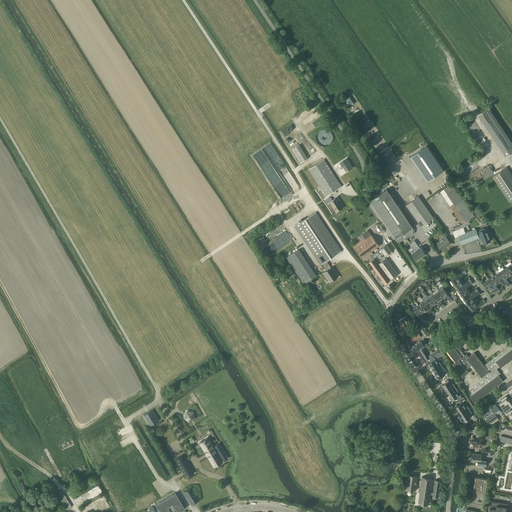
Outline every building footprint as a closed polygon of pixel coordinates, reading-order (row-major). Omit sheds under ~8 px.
[(342,100),(347,108),(354,103),(349,96),(342,100)] [(511,141),(489,107),(479,114),(507,156),(511,152),(511,141)] [(333,137),(333,136),(332,134),(331,132),(330,131),(329,130),(327,129),(326,128),(323,128),(322,128),(320,129),(319,129),(317,131),(316,132),(315,134),(314,135),(314,137),(314,139),(315,141),(315,142),(317,143),(318,145),(320,146),(321,146),(323,147),(325,146),(327,146),(328,145),(329,144),(331,143),(332,141),(332,139),(333,137)] [(293,149),(301,163),(308,159),(300,145),(293,149)] [(427,145),(410,157),(427,181),(441,172),(444,170),(427,145)] [(347,158),(340,163),(343,167),(345,165),(349,170),(353,167),(347,158)] [(309,169),(327,196),(342,186),(324,159),(309,169)] [(489,165),(481,171),(484,175),(482,176),(484,179),(491,175),(494,173),(489,165)] [(493,177),(509,202),(511,200),(511,174),(507,167),(493,177)] [(466,220),(474,215),(453,183),(441,191),(463,223),(467,221),(466,220)] [(371,200),(399,242),(413,233),(413,229),(412,228),(413,227),(387,189),(371,200)] [(406,204),(421,226),(434,217),(419,196),(406,204)] [(326,200),(328,203),(330,202),(337,211),(344,207),(337,197),(333,200),(331,197),(326,200)] [(324,272),(330,280),(330,282),(338,276),(332,267),(332,268),(327,261),(342,251),(316,212),(296,225),(322,264),(323,264),(327,271),(324,272)] [(457,230),(453,231),(455,237),(459,236),(462,244),(477,238),(479,237),(478,232),(476,229),(466,233),(464,227),(470,223),(469,220),(460,226),(456,228),(457,230)] [(480,231),(478,232),(479,237),(480,238),(481,238),(482,238),(484,243),(487,242),(488,242),(489,241),(490,241),(491,240),(489,236),(490,236),(490,235),(489,233),(488,232),(488,233),(486,229),(485,228),(480,230),(480,231)] [(368,230),(362,234),(365,238),(366,240),(372,236),(368,230)] [(356,248),(362,257),(380,245),(373,235),(372,236),(356,248)] [(437,243),(442,249),(448,245),(451,243),(446,236),(437,243)] [(412,253),(417,260),(425,254),(420,247),(420,248),(415,241),(411,243),(414,248),(416,250),(413,253),(412,253)] [(381,249),(386,255),(392,250),(387,244),(381,249)] [(287,257),(296,271),(304,284),(310,280),(317,276),(299,249),(287,257)] [(374,259),(370,263),(379,275),(376,277),(379,281),(382,279),(385,283),(389,280),(387,277),(388,276),(391,279),(398,274),(386,258),(379,263),(386,273),(384,274),(374,259)] [(504,268),(499,272),(508,285),(511,284),(508,280),(506,277),(509,276),(504,268)] [(452,280),(455,285),(462,280),(460,277),(466,273),(465,270),(451,279),(452,280)] [(499,272),(494,275),(499,283),(501,281),(505,287),(508,285),(499,272)] [(494,275),(488,278),(498,292),(500,291),(496,284),(499,283),(494,275)] [(455,285),(458,290),(471,281),(471,280),(470,278),(463,282),(462,280),(455,285)] [(498,292),(488,278),(486,280),(483,282),(488,290),(491,288),(495,294),(498,292)] [(458,290),(461,295),(468,290),(467,287),(473,283),(471,281),(458,290)] [(444,287),(439,290),(444,298),(446,296),(450,302),(453,300),(444,287)] [(461,295),(465,300),(478,291),(477,288),(470,293),(468,290),(461,295)] [(443,307),(445,306),(441,300),(443,298),(439,290),(438,290),(437,289),(433,292),(443,307)] [(465,300),(468,305),(475,300),(473,297),(480,293),(478,291),(465,300)] [(433,305),(436,303),(440,309),(443,307),(433,292),(427,296),(428,297),(433,305)] [(428,297),(423,301),(433,314),(435,313),(431,307),(433,305),(428,297)] [(475,300),(468,305),(472,310),(485,301),(484,298),(477,303),(475,300)] [(423,301),(418,304),(423,311),(426,310),(430,316),(433,314),(423,301)] [(423,311),(418,304),(413,308),(422,321),(425,320),(421,313),(423,311)] [(399,320),(406,331),(409,329),(411,328),(408,323),(410,321),(407,316),(405,317),(404,317),(399,320)] [(420,330),(423,334),(425,337),(428,334),(424,328),(422,325),(421,326),(423,329),(420,330)] [(412,343),(413,345),(420,340),(423,338),(425,337),(423,334),(421,336),(418,332),(408,339),(412,343)] [(415,350),(416,352),(422,349),(421,348),(427,343),(423,338),(420,340),(413,345),(412,346),(412,347),(414,350),(415,350)] [(452,364),(462,377),(469,372),(466,369),(472,365),(484,380),(470,391),(473,394),(470,396),(474,402),(503,381),(499,375),(500,373),(497,369),(500,366),(500,368),(501,367),(511,358),(511,343),(484,365),(474,352),(469,356),(467,358),(458,345),(455,347),(452,344),(446,349),(455,362),(452,364)] [(439,352),(437,349),(433,352),(433,353),(427,357),(424,352),(425,351),(423,348),(422,349),(416,352),(418,356),(419,355),(424,362),(436,354),(439,352)] [(432,362),(426,365),(429,369),(431,368),(433,371),(442,366),(439,362),(437,363),(434,358),(431,360),(432,362)] [(442,366),(433,371),(438,379),(445,374),(443,371),(445,370),(442,366)] [(444,389),(447,393),(456,387),(453,383),(451,384),(449,381),(439,387),(441,390),(444,389)] [(456,387),(447,393),(444,394),(446,398),(449,396),(452,400),(459,396),(457,393),(458,392),(456,387)] [(502,401),(498,404),(505,413),(506,412),(507,414),(511,410),(511,403),(506,396),(501,399),(502,401)] [(455,408),(459,414),(469,408),(466,404),(464,405),(463,402),(455,408)] [(502,413),(502,412),(496,404),(486,411),(489,414),(486,416),(490,423),(498,417),(498,416),(502,413)] [(469,408),(459,414),(463,421),(471,416),(470,414),(472,413),(469,408)] [(143,415),(148,422),(150,426),(158,420),(152,410),(148,412),(143,415)] [(217,452),(216,450),(208,437),(199,442),(214,467),(223,462),(217,452)] [(471,443),(470,444),(470,446),(471,447),(476,447),(476,449),(479,449),(479,447),(482,447),(482,445),(483,444),(483,442),(482,441),(482,439),(479,439),(479,440),(471,440),(471,443)] [(217,449),(216,450),(217,452),(218,452),(223,460),(227,458),(219,443),(215,445),(217,449)] [(478,466),(486,466),(487,461),(481,460),(482,454),(472,453),(472,461),(478,462),(478,466)] [(183,454),(175,459),(186,477),(194,473),(183,454)] [(406,489),(415,490),(417,476),(408,475),(406,489)] [(471,501),(484,503),(488,478),(475,476),(471,501)] [(419,503),(429,504),(430,494),(433,495),(433,497),(438,498),(441,480),(435,480),(433,493),(430,492),(432,478),(422,477),(419,503)] [(183,492),(185,496),(186,496),(190,504),(198,499),(193,490),(191,487),(183,492)] [(56,495),(64,509),(65,508),(66,510),(72,507),(63,491),(56,495)] [(158,507),(157,509),(158,511),(170,511),(172,511),(174,511),(175,511),(174,510),(175,509),(177,511),(179,511),(183,509),(184,508),(178,498),(179,497),(177,493),(176,494),(175,493),(156,504),(158,507)] [(505,511),(507,503),(491,500),(488,511),(505,511)]
